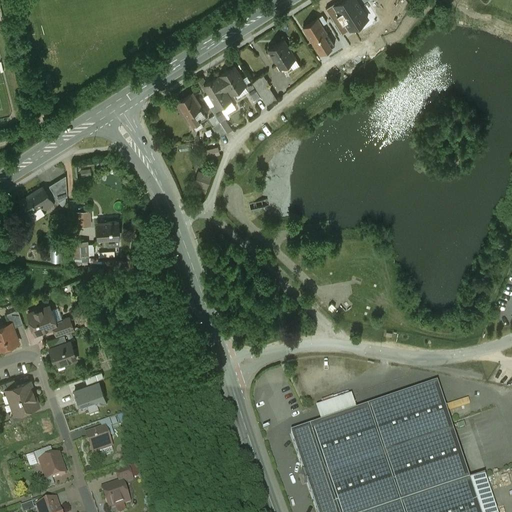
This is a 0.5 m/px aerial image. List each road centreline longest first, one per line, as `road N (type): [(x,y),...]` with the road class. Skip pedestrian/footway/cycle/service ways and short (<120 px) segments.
road 1 (residential): [(205,210),(234,140),(350,50)]
road 2 (secondary): [(288,0),(110,112)]
road 3 (residential): [(90,511),(33,354),(0,365)]
road 4 (residential): [(205,210),(322,320),(334,344)]
road 5 (unclassified): [(334,344),(418,356),(511,340)]
road 6 (secondary): [(174,221),(225,368)]
road 7 (secondary): [(225,368),(273,511)]
road 8 (secondary): [(110,112),(0,182)]
road 9 (secondary): [(110,112),(174,221)]
